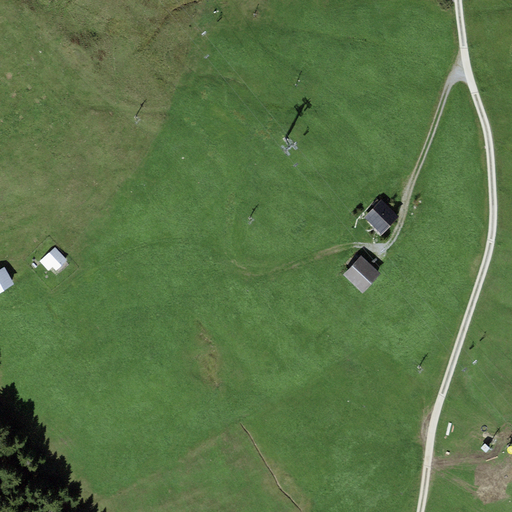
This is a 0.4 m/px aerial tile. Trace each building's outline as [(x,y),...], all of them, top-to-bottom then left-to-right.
[(365,217),(380,235),(390,227),(375,209),(365,217)] [(55,248),(40,262),(49,271),(53,267),(56,271),(67,261),(64,257),(55,248)] [(363,294),(380,274),(360,257),(342,277),(363,294)] [(0,292),(14,284),(4,267),(0,269),(0,292)] [(490,449),(485,444),(481,449),(486,453),(490,449)]
